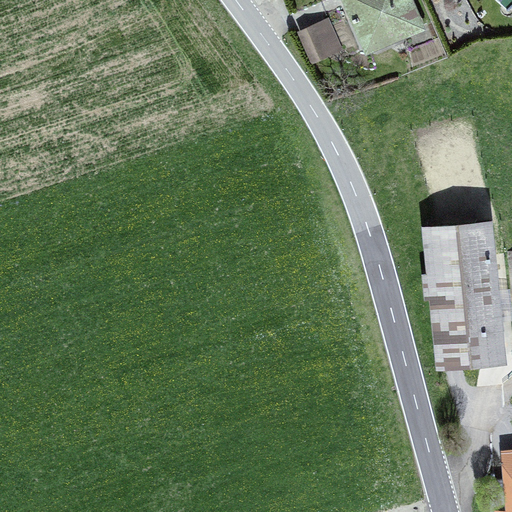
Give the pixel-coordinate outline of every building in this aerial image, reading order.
[(398,22),(403,33),(421,26),(409,0),(356,0),(348,4),(363,38),(398,22)] [(511,0),(497,0),(508,9),(511,3),(511,0)] [(300,33),(312,60),(325,54),(313,27),(300,33)] [(484,314),(496,313),(487,223),(427,230),(431,274),(425,275),(428,298),(434,297),(441,364),(489,359),(484,314)] [(490,481),(492,511),(511,511),(511,453),(505,454),(508,480),(490,481)]
